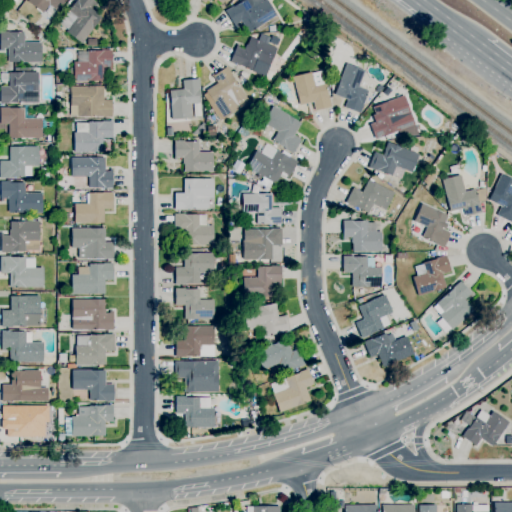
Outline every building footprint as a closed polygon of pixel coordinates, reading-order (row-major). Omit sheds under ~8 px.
[(51,15),(45,10),(42,14),(26,2),(27,0),(65,0),(57,11),(55,10),(51,15)] [(81,44),(65,32),(67,30),(59,23),(76,0),(91,0),(96,4),(94,7),(92,5),(89,8),(101,17),(81,44)] [(247,32),(240,21),(235,24),(237,26),(235,28),(224,11),(232,6),(233,7),(243,0),(265,0),(276,15),(258,26),(258,25),(247,32)] [(41,62),(7,62),(7,48),(3,48),(3,51),(0,51),(0,32),(1,32),(1,25),(16,24),(16,32),(23,32),(23,43),(40,43),(41,62)] [(251,71),(229,62),(235,47),(244,50),(249,38),(275,48),(268,66),(255,60),(251,71)] [(73,81),(73,62),(77,62),(77,52),(87,52),(87,51),(101,51),(101,50),(111,50),(111,69),(109,69),(109,67),(103,67),(103,74),(101,74),(101,81),(73,81)] [(359,114),(344,108),(347,100),(334,95),(346,63),(363,70),(357,88),(367,92),(363,103),(359,114)] [(223,118),(205,91),(216,83),(212,76),(226,67),(231,75),(231,76),(238,87),(239,87),(248,102),(223,118)] [(314,111),(312,102),(299,106),(292,77),(310,73),(311,74),(321,71),(324,84),(327,97),(328,97),(331,107),(314,111)] [(0,103),(0,87),(9,87),(8,73),(37,72),(37,91),(23,92),(23,103),(0,103)] [(171,120),(168,91),(183,89),(182,81),(199,79),(200,89),(198,90),(199,103),(189,104),(190,118),(171,120)] [(111,117),(77,117),(77,116),(69,116),(69,87),(102,87),(102,100),(111,100),(111,117)] [(375,140),(369,124),(374,122),(372,115),(375,114),(372,107),(403,95),(414,124),(375,140)] [(291,154),(271,142),(272,141),(264,136),(269,128),(262,123),(271,107),(300,123),(293,135),(300,140),(291,154)] [(41,138),(8,138),(8,124),(0,124),(0,108),(9,108),(9,109),(23,109),(23,119),(41,119),(41,138)] [(51,128),(42,128),(42,120),(51,120),(51,128)] [(73,152),(73,133),(75,133),(75,123),(87,123),(87,122),(101,122),(111,121),(111,138),(102,138),(102,152),(73,152)] [(212,172),(184,172),(184,163),(182,163),(182,158),(176,158),(176,160),(173,160),(173,142),(197,142),(197,153),(211,153),(212,172)] [(391,177),(367,168),(373,152),(382,156),(387,143),(409,151),(411,146),(417,148),(415,153),(418,154),(413,166),(415,167),(413,171),(411,171),(411,172),(395,166),(391,177)] [(273,185),(245,167),(255,151),(259,153),(265,144),(288,159),(289,157),(297,162),(287,178),(280,174),(273,185)] [(24,178),(0,178),(0,161),(9,161),(9,147),(38,147),(38,167),(31,167),(31,176),(24,176),(24,178)] [(111,188),(88,188),(88,176),(70,176),(70,158),(104,158),(104,172),(110,172),(110,170),(111,170),(111,188)] [(428,186),(421,180),(431,166),(437,173),(428,186)] [(465,217),(463,209),(449,212),(441,180),(459,175),(464,192),(474,189),(474,191),(485,188),(485,201),(478,203),(481,213),(465,217)] [(511,219),(510,223),(496,216),(500,207),(487,200),(500,175),(511,180),(511,219)] [(174,210),(174,194),(183,194),(183,179),(212,179),(212,198),(207,198),(207,209),(185,209),(185,210),(174,210)] [(366,214),(345,203),(352,188),(361,193),(367,180),(393,193),(384,210),(377,207),(374,212),(369,209),(366,214)] [(34,216),(34,213),(8,213),(8,199),(2,199),(2,201),(0,201),(0,182),(9,182),(9,183),(24,183),(24,193),(41,193),(41,216),(34,216)] [(74,223),(73,204),(80,204),(80,194),(87,194),(87,193),(102,193),(102,192),(111,192),(111,209),(102,209),(103,223),(74,223)] [(279,225),(255,225),(255,214),(241,214),(241,194),(270,194),(270,208),(279,208),(279,225)] [(443,247),(421,238),(425,228),(412,222),(420,204),(447,216),(443,224),(444,224),(442,230),(447,232),(448,230),(450,231),(443,247)] [(212,245),(183,245),(183,231),(173,231),(173,214),(184,214),(184,215),(198,215),(205,215),(205,226),(212,226),(212,245)] [(352,252),(351,238),(345,238),(345,240),(342,240),(342,221),(352,220),(352,222),(365,222),(365,223),(376,223),(376,232),(380,232),(380,251),(352,252)] [(24,252),(0,253),(0,233),(2,233),(2,236),(8,236),(8,230),(9,230),(9,222),(38,222),(38,251),(24,251),(24,252)] [(271,259),(242,260),(242,241),(243,241),(243,229),(256,229),(256,230),(269,230),(269,229),(281,228),(281,246),(270,246),(271,259)] [(113,260),(103,260),(103,259),(77,259),(77,248),(70,248),(70,229),(104,229),(105,237),(103,237),(103,242),(113,242),(113,260)] [(197,285),(174,285),(174,268),(183,268),(183,254),(212,254),(212,273),(205,273),(205,283),(197,283),(197,285)] [(417,297),(411,278),(416,276),(413,267),(422,264),(422,263),(435,259),(435,258),(444,255),(449,272),(441,275),(445,288),(417,297)] [(42,287),(9,287),(9,273),(0,273),(0,256),(10,256),(10,257),(24,257),(24,258),(34,258),(34,267),(42,268),(42,287)] [(379,287),(351,287),(351,273),(342,273),(342,256),(352,256),(352,257),(366,257),(366,258),(373,258),(373,268),(379,268),(379,287)] [(104,294),(70,295),(70,275),(77,275),(77,268),(87,268),(87,264),(103,264),(103,263),(112,263),(112,280),(104,280),(104,294)] [(241,298),(241,278),(256,278),(256,267),(279,267),(279,283),(271,283),(271,298),(241,298)] [(444,333),(435,323),(441,318),(438,316),(439,315),(431,306),(452,289),(451,288),(459,281),(470,294),(463,300),(473,311),(450,330),(449,329),(444,333)] [(212,320),(183,320),(183,305),(174,305),(174,289),(184,288),(184,290),(198,290),(198,300),(212,300),(212,320)] [(361,339),(354,323),(363,319),(357,307),(383,295),(391,313),(385,315),(388,325),(382,328),(369,334),(370,335),(361,339)] [(11,327),(1,327),(1,310),(10,310),(10,296),(39,296),(39,326),(11,326),(11,327)] [(112,330),(71,330),(71,300),(104,300),(104,314),(108,314),(108,311),(112,311),(112,330)] [(264,337),(262,326),(245,330),(241,310),(274,303),(277,317),(286,315),(289,332),(264,337)] [(174,357),(173,339),(177,339),(177,341),(183,341),(183,335),(184,335),(184,327),(212,326),(212,346),(198,346),(198,357),(174,357)] [(42,362),(24,362),(24,361),(9,361),(9,348),(5,348),(5,350),(1,350),(1,330),(10,331),(25,331),(25,333),(30,333),(30,342),(42,342),(42,362)] [(104,365),(75,365),(75,362),(69,362),(69,356),(75,356),(75,346),(76,346),(76,336),(89,336),(89,334),(102,334),(113,334),(113,351),(104,351),(104,365)] [(382,367),(377,355),(369,358),(362,342),(371,338),(371,339),(384,334),(389,343),(404,336),(412,354),(382,367)] [(282,373),(278,364),(262,371),(259,365),(248,369),(246,363),(257,359),(254,352),(285,339),(291,352),(294,350),(294,348),(297,347),(304,364),(282,373)] [(217,392),(183,393),(183,378),(174,378),(174,362),(184,361),(184,362),(198,362),(198,361),(217,361),(217,392)] [(279,413),(272,395),(272,394),(269,385),(298,373),(297,372),(306,369),(312,385),(304,388),(309,401),(279,413)] [(11,402),(1,402),(1,385),(10,385),(10,371),(39,370),(39,388),(47,388),(47,402),(25,402),(25,401),(11,401),(11,402)] [(113,402),(103,402),(103,400),(88,400),(88,390),(71,390),(71,370),(104,370),(104,384),(113,384),(113,402)] [(213,428),(184,428),(184,414),(175,414),(174,397),(185,397),(185,398),(209,398),(209,408),(212,408),(213,428)] [(0,406),(0,429),(5,430),(5,438),(43,437),(43,423),(47,423),(47,405),(0,406)] [(71,436),(70,416),(78,416),(77,407),(88,407),(88,406),(112,405),(112,425),(108,425),(108,422),(104,422),(104,436),(71,436)] [(474,447),(461,437),(468,427),(459,420),(465,411),(474,418),(480,411),(488,417),(492,412),(508,423),(491,446),(480,438),(474,447)] [(242,427),(240,420),(249,419),(250,426),(242,427)] [(461,498),(461,496),(460,496),(460,491),(461,491),(461,490),(466,490),(466,491),(468,491),(468,496),(466,496),(466,497),(461,498)] [(343,511),(343,508),(336,509),(335,501),(343,501),(343,506),(376,505),(376,511),(343,511)] [(493,511),(493,503),(511,503),(511,511),(493,511)]
